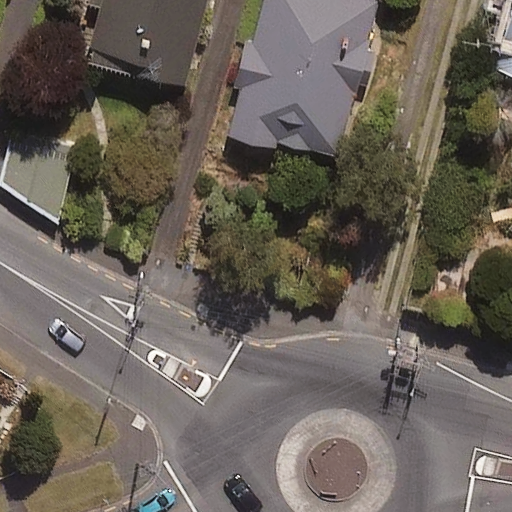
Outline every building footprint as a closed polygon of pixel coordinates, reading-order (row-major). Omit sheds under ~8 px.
[(207,0),(98,0),(84,56),(186,82),(207,0)] [(376,0),(267,0),(259,48),(247,46),(232,133),(349,154),(376,0)] [(511,0),(503,0),(511,2),(511,11),(497,68),(511,71),(511,0)] [(76,142),(16,128),(4,182),(59,218),(76,142)] [(511,267),(511,261),(425,239),(406,310),(495,333),(511,267)]
